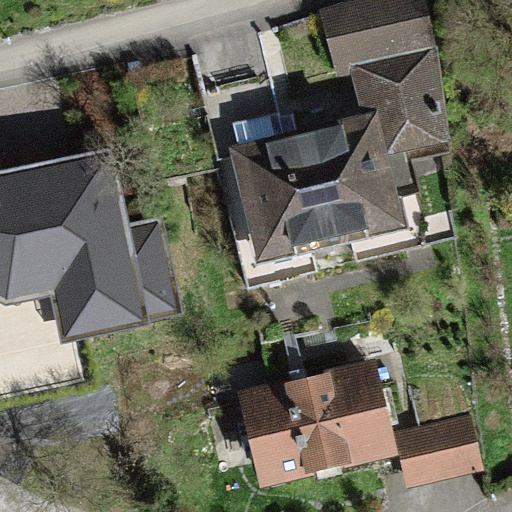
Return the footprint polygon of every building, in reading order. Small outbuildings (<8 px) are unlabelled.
[(367,78),(454,51),(438,0),(373,0),(346,9),(367,78)] [(454,51),(367,78),(380,120),(395,167),(482,140),(454,51)] [(414,227),(395,167),(380,120),(243,163),(276,270),(414,227)] [(22,170),(0,160),(0,265),(32,279),(79,268),(89,310),(180,289),(146,141),(22,170)] [(403,357),(250,386),(268,484),(398,460),(406,503),(489,487),(480,438),(420,450),(403,357)]
